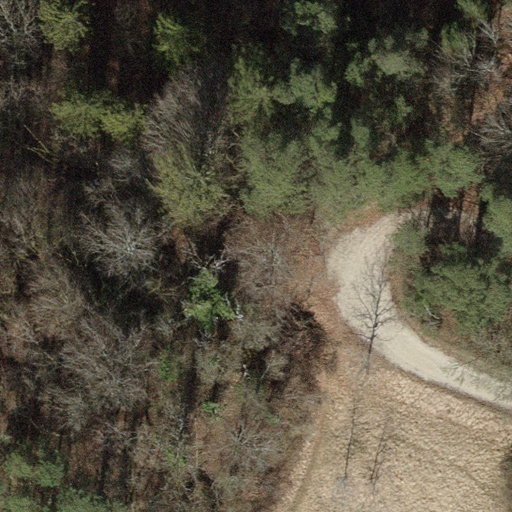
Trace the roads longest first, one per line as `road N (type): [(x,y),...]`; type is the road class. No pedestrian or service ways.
road 1 (track): [(511,407),(415,374),(359,329),(341,281)]
road 2 (track): [(341,281),(353,240),(385,211),(442,201),(511,236)]
